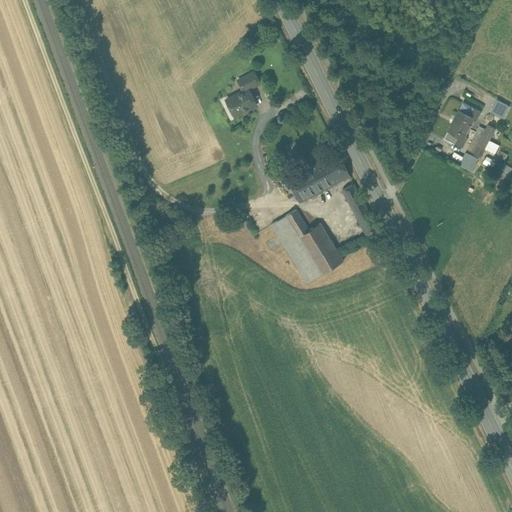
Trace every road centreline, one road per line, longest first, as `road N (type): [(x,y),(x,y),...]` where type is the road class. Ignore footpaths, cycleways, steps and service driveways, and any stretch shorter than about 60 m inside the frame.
road 1 (track): [(24,0),(214,511)]
road 2 (primary): [(283,0),(511,462)]
road 3 (track): [(76,0),(133,152),(165,196),(227,214),(282,196)]
road 4 (track): [(345,212),(289,202),(267,184),(258,154),(260,124),(327,88)]
